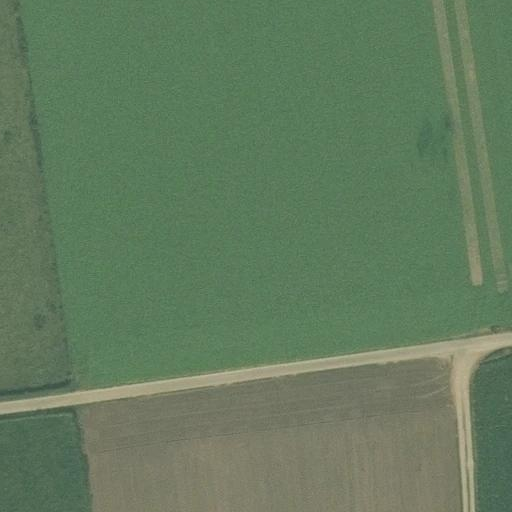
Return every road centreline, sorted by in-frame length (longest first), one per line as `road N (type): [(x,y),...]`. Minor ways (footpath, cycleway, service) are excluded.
road 1 (residential): [(0,408),(511,338)]
road 2 (track): [(469,511),(462,345)]
